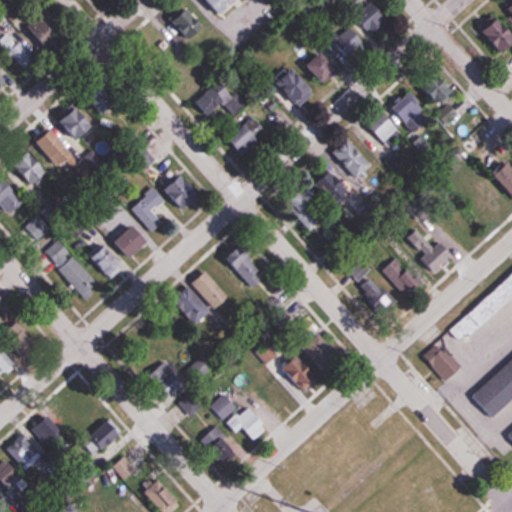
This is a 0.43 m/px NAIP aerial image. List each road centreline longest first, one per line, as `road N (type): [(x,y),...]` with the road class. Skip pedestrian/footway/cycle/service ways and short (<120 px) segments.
road 1 (residential): [(511,506),(64,0)]
road 2 (residential): [(0,417),(459,0)]
road 3 (residential): [(212,511),(511,239)]
road 4 (residential): [(227,511),(0,254)]
road 5 (residential): [(0,129),(142,0)]
road 6 (residential): [(511,116),(409,0)]
